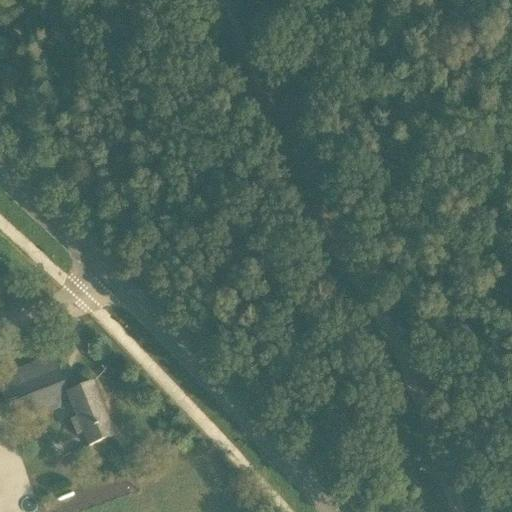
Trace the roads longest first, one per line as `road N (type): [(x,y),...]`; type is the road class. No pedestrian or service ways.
road 1 (track): [(452,511),(408,383),(222,0)]
road 2 (secondary): [(330,511),(112,269),(0,170)]
